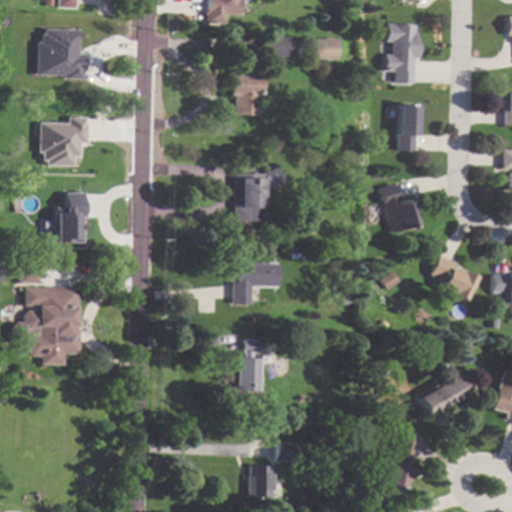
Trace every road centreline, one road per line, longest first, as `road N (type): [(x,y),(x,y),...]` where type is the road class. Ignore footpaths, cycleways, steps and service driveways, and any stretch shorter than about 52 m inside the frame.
road 1 (tertiary): [(135,511),(143,0)]
road 2 (residential): [(456,0),(453,215)]
road 3 (residential): [(511,490),(483,466),(459,473),(458,493),(480,509),(511,507)]
